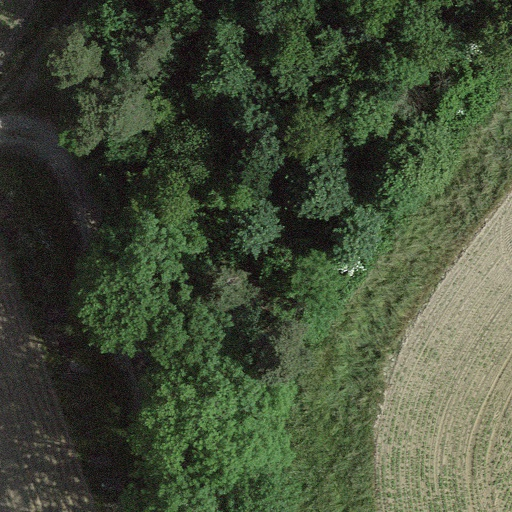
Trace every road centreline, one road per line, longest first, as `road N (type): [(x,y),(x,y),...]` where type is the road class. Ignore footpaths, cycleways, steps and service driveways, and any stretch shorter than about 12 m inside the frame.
road 1 (track): [(193,511),(69,156),(51,139),(9,127)]
road 2 (track): [(0,131),(83,0)]
